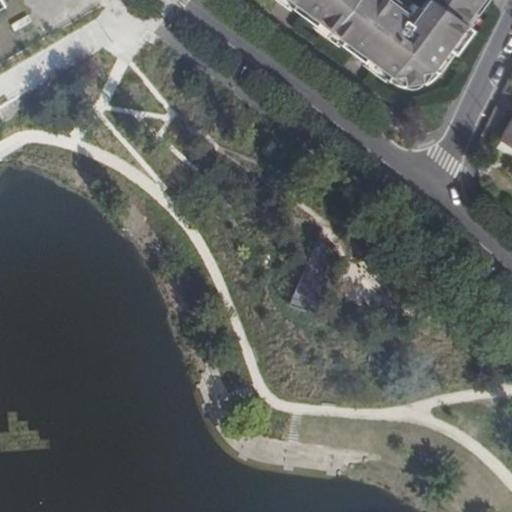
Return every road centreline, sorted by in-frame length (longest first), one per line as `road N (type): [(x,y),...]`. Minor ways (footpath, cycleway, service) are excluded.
road 1 (residential): [(179,0),(421,185)]
road 2 (residential): [(511,20),(444,164),(421,185)]
road 3 (residential): [(421,185),(511,267)]
